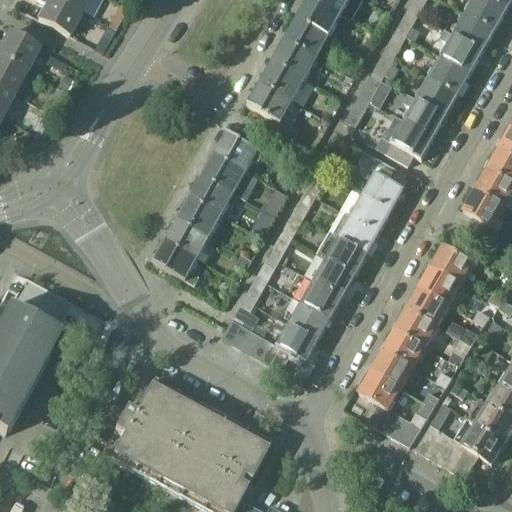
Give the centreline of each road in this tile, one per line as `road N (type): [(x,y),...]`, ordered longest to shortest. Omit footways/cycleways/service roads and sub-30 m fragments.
road 1 (residential): [(305,423),(511,69)]
road 2 (residential): [(305,423),(142,335),(58,184)]
road 3 (unclassified): [(58,184),(180,0)]
